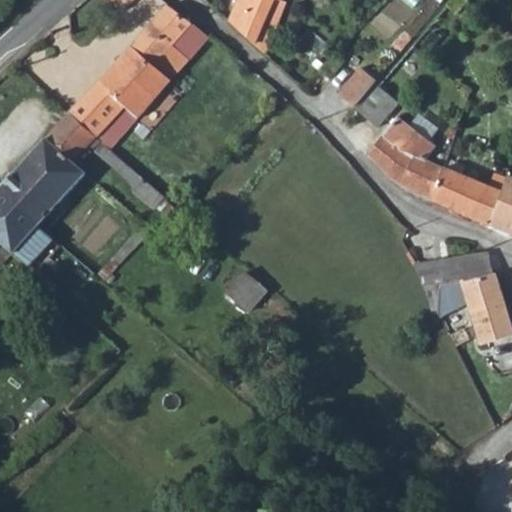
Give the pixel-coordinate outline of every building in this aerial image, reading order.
[(237,0),(230,19),(263,48),(268,36),(272,38),(280,17),(276,15),(280,5),(270,1),(269,0),(237,0)] [(438,0),(438,1),(448,9),(455,0),(438,0)] [(0,242),(1,242),(12,250),(85,171),(71,158),(85,142),(102,157),(111,148),(108,145),(94,133),(105,120),(120,132),(168,78),(154,66),(193,22),(168,2),(69,113),(0,190),(0,242)] [(276,15),(280,17),(284,7),(280,5),(276,15)] [(154,66),(168,78),(207,33),(193,22),(154,66)] [(353,106),(372,121),(393,95),(374,79),(353,106)] [(108,145),(120,132),(105,120),(94,133),(108,145)] [(370,152),(391,179),(436,199),(449,167),(429,159),(439,145),(395,120),(370,152)] [(118,171),(141,190),(149,181),(126,162),(118,171)] [(436,199),(472,215),(493,224),(505,189),(449,167),(436,199)] [(493,224),(511,230),(511,174),(510,174),(505,189),(493,224)] [(68,228),(77,236),(106,203),(97,195),(68,228)] [(58,239),(68,246),(77,236),(68,228),(58,239)] [(0,242),(0,264),(12,250),(1,242),(0,242)] [(33,267),(45,253),(34,244),(22,258),(33,267)] [(448,255),(453,273),(495,268),(489,249),(448,255)] [(414,261),(421,276),(453,273),(448,255),(435,257),(414,261)] [(248,266),(228,289),(257,313),(276,291),(248,266)] [(421,276),(424,281),(434,312),(460,302),(463,308),(473,306),(506,297),(498,268),(495,268),(453,273),(421,276)] [(473,306),(484,340),(511,333),(511,320),(506,297),(473,306)]
